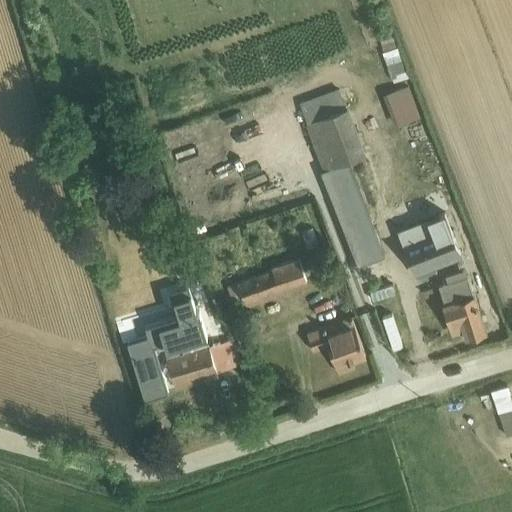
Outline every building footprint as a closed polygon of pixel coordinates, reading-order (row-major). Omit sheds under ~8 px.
[(392,31),(379,36),(395,79),(407,74),(406,72),(407,72),(392,31)] [(388,91),(383,92),(395,124),(421,114),(409,83),(388,91)] [(339,86),(300,101),(307,121),(305,122),(337,203),(361,193),(378,187),(364,152),(368,151),(349,103),(346,105),(339,86)] [(408,120),(412,142),(432,139),(428,117),(408,120)] [(361,193),(337,203),(357,259),(382,249),(361,193)] [(446,214),(399,232),(415,273),(462,255),(446,214)] [(313,225),(301,229),(307,246),(319,242),(313,225)] [(272,267),(227,282),(234,304),(245,300),(246,304),(309,282),(299,254),(271,264),(272,267)] [(447,279),(468,273),(466,267),(445,274),(447,279)] [(468,273),(447,279),(438,282),(452,330),(464,327),(466,335),(485,329),(468,273)] [(111,275),(100,279),(112,314),(123,310),(111,275)] [(322,312),(336,309),(334,296),(320,298),(322,312)] [(352,314),(307,329),(313,349),(328,343),(335,363),(340,361),(343,369),(354,364),(351,357),(365,352),(352,314)] [(218,332),(227,360),(239,357),(230,328),(218,332)] [(227,360),(218,332),(217,329),(133,356),(143,391),(228,364),(227,360)] [(511,395),(508,382),(490,388),(497,410),(499,409),(506,432),(511,430),(511,395)]
